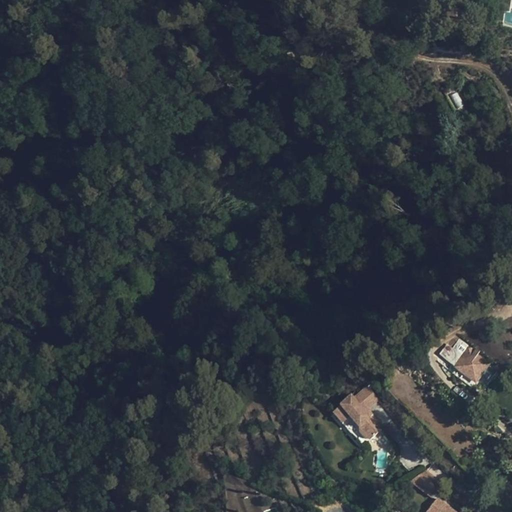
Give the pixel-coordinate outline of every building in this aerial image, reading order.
[(457,92),(450,95),(457,109),(464,106),(457,92)] [(452,351),(447,347),(441,356),(476,382),(488,364),(476,356),(478,355),(459,341),(452,351)] [(371,440),(384,427),(373,415),(368,410),(379,400),(368,389),(355,402),(352,399),(342,409),(351,418),(360,428),(371,440)] [(342,409),(335,415),(344,424),(351,418),(342,409)] [(441,496),(447,487),(425,470),(411,481),(433,498),(437,493),(441,496)] [(455,511),(437,498),(426,511),(455,511)]
